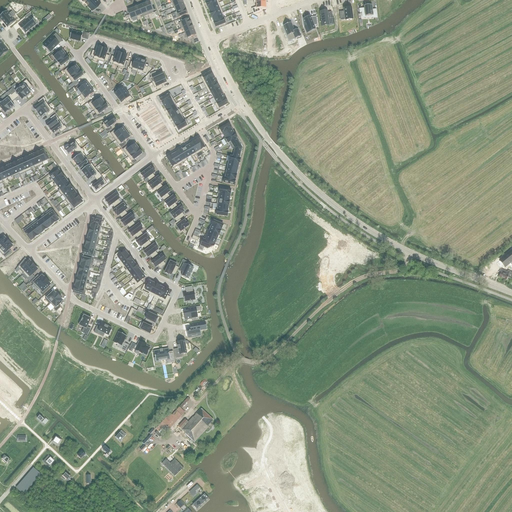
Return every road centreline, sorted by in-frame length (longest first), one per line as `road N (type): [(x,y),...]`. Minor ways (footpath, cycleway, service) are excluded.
road 1 (residential): [(28,249),(74,299),(154,339),(179,288),(151,274),(94,200)]
road 2 (tertiary): [(410,252),(318,192),(241,101)]
road 3 (residential): [(163,58),(92,37),(77,54),(152,155)]
road 4 (unclassified): [(245,361),(267,359),(345,286),(397,270),(410,252)]
